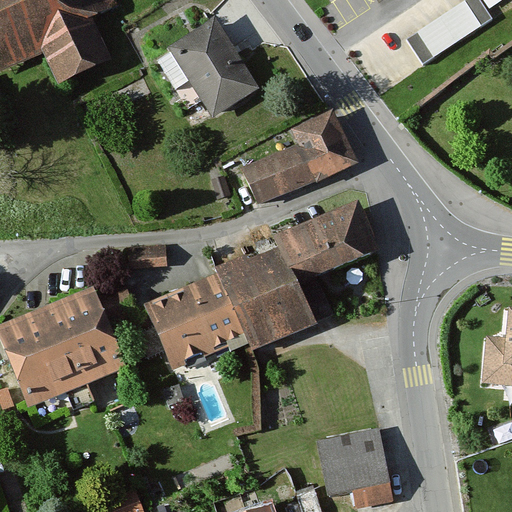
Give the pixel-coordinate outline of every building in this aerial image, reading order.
[(0,0),(0,77),(41,59),(56,92),(111,67),(92,25),(117,14),(110,0),(0,0)] [(488,6),(496,0),(458,0),(406,35),(423,61),(493,14),(488,6)] [(217,32),(211,22),(165,50),(209,122),(255,94),(235,61),(231,54),(223,41),(217,32)] [(355,166),(332,115),(315,123),(289,134),(295,146),(237,172),(254,211),(310,186),(355,166)] [(222,178),(211,182),(217,200),(228,197),(222,178)] [(373,252),(357,213),(280,244),(285,257),(295,283),(316,275),(373,252)] [(165,246),(131,248),(132,261),(166,259),(165,246)] [(295,283),(285,257),(222,282),(245,338),(247,343),(279,330),(280,330),(309,318),(312,324),(332,316),(316,275),(295,283)] [(166,266),(166,259),(132,261),(133,268),(166,266)] [(222,282),(221,279),(213,282),(184,293),(150,307),(173,367),(245,338),(222,282)] [(132,299),(127,285),(94,297),(104,324),(137,313),(132,299)] [(45,315),(6,332),(30,401),(64,387),(73,408),(94,400),(87,384),(84,375),(119,360),(104,324),(94,297),(92,294),(49,313),(45,315)] [(511,307),(507,307),(505,336),(482,335),(479,383),(511,385),(511,307)] [(184,400),(179,385),(165,389),(170,404),(184,400)] [(394,498),(379,430),(321,443),(333,496),(354,491),(358,506),(394,498)] [(321,511),(313,486),(296,492),(302,511),(321,511)] [(143,511),(135,490),(107,501),(110,511),(143,511)]
